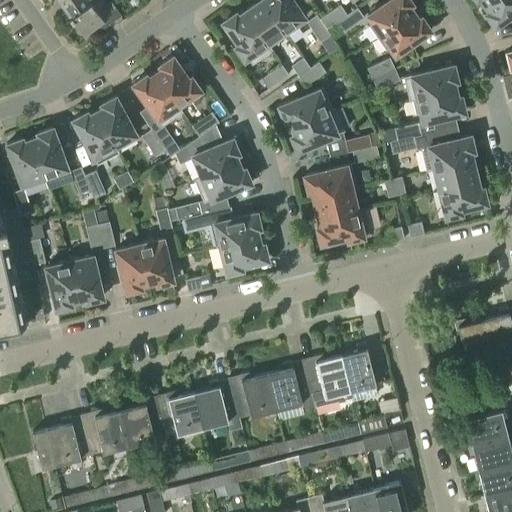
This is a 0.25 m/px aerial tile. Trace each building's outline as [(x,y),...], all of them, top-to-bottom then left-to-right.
[(59,0),(70,14),(89,0),(59,0)] [(111,11),(103,0),(89,0),(70,14),(83,33),(93,25),(97,30),(119,15),(115,9),(111,11)] [(286,34),(262,0),(255,0),(243,9),(270,49),(271,48),(266,41),(282,30),(285,34),(286,34)] [(262,0),(286,34),(298,25),(295,21),(303,16),(292,0),(262,0)] [(376,37),(413,11),(409,5),(412,3),(409,0),(386,0),(367,14),(372,22),(368,25),(376,37)] [(511,0),(487,0),(483,3),(488,10),(485,12),(494,26),(511,13),(511,0)] [(346,14),(339,4),(318,18),(326,28),(346,14)] [(357,7),(336,21),(343,31),(364,17),(357,7)] [(250,62),(270,49),(243,9),(236,13),(234,10),(221,20),(236,42),(233,44),(242,58),(245,56),(250,62)] [(418,18),(413,11),(376,37),(385,49),(389,46),(394,54),(430,29),(421,16),(418,18)] [(326,28),(318,18),(315,13),(305,20),(319,40),(329,33),(326,28)] [(161,68),(155,72),(182,112),(183,111),(178,105),(201,89),(191,76),(188,78),(173,55),(159,65),(161,68)] [(308,66),(301,56),(289,64),(296,74),(308,66)] [(394,68),(389,57),(366,67),(371,78),(394,68)] [(317,60),(296,74),(303,84),(324,70),(317,60)] [(287,73),(280,63),(259,77),(266,87),(287,73)] [(408,100),(455,88),(453,81),(457,80),(453,64),(403,76),(408,100)] [(371,78),(377,89),(399,79),(394,68),(371,78)] [(149,125),(151,128),(165,149),(166,149),(163,145),(173,139),(163,125),(182,112),(155,72),(148,77),(146,74),(133,83),(158,119),(149,125)] [(289,125),(333,107),(333,106),(330,107),(321,85),(276,104),(282,119),(286,118),(289,125)] [(457,96),(455,88),(408,100),(412,100),(415,113),(420,112),(422,121),(464,111),(460,95),(457,96)] [(103,107),(96,110),(119,152),(115,145),(136,134),(115,95),(101,103),(103,107)] [(342,129),(333,107),(289,125),(292,132),(288,134),(295,149),(342,129)] [(119,152),(96,110),(89,114),(87,111),(73,119),(97,164),(119,152)] [(191,125),(199,135),(219,121),(212,111),(191,125)] [(419,133),(416,121),(392,127),(394,139),(419,133)] [(38,135),(31,138),(43,173),(66,164),(52,126),(37,132),(38,135)] [(165,149),(151,128),(141,135),(155,156),(165,149)] [(369,145),(366,133),(342,139),(345,151),(349,150),(369,145)] [(419,146),(425,170),(472,158),(470,151),(473,150),(470,134),(419,146)] [(414,147),(411,135),(387,141),(390,153),(414,147)] [(201,176),(238,161),(235,153),(239,152),(232,137),(192,154),(201,176)] [(7,143),(20,181),(43,173),(31,138),(23,141),(22,138),(7,143)] [(369,145),(349,150),(352,159),(352,162),(376,156),(374,144),(369,145)] [(477,180),(472,158),(425,170),(425,171),(433,169),(438,189),(477,180)] [(203,202),(251,182),(245,167),(241,168),(238,161),(201,176),(194,179),(203,202)] [(308,188),(310,196),(354,186),(348,162),(301,173),(305,189),(308,188)] [(84,174),(81,166),(69,171),(79,194),(90,189),(84,174)] [(95,170),(84,174),(90,189),(94,197),(105,192),(95,170)] [(128,171),(115,178),(120,188),(133,180),(128,171)] [(404,175),(391,177),(395,194),(408,191),(404,175)] [(390,196),(395,194),(391,177),(386,179),(390,196)] [(477,180),(438,189),(444,215),(460,211),(459,208),(486,202),(482,186),(479,187),(477,180)] [(315,217),(354,208),(350,188),(354,187),(354,186),(310,196),(315,217)] [(32,211),(24,187),(12,192),(21,215),(32,211)] [(155,210),(161,234),(172,231),(167,207),(166,207),(163,196),(154,198),(157,210),(155,210)] [(183,217),(202,212),(199,200),(175,206),(178,218),(183,217)] [(210,223),(209,223),(215,246),(219,245),(258,235),(256,227),(260,227),(256,211),(231,217),(228,206),(207,211),(210,223)] [(354,208),(315,217),(317,225),(314,226),(317,242),(341,236),(342,240),(368,234),(361,206),(354,208)] [(1,216),(0,214),(0,327),(27,321),(14,264),(32,260),(27,240),(25,231),(17,207),(1,216)] [(183,217),(186,229),(209,223),(210,223),(207,211),(202,212),(183,217)] [(97,223),(103,247),(115,244),(109,220),(97,223)] [(409,236),(423,232),(420,220),(406,224),(409,236)] [(85,226),(91,250),(103,247),(97,223),(85,226)] [(386,229),(389,241),(403,237),(400,225),(386,229)] [(241,264),(267,258),(264,242),(260,243),(258,235),(219,245),(226,272),(242,268),(241,264)] [(39,237),(27,240),(28,243),(32,260),(33,264),(45,261),(39,237)] [(139,243),(148,281),(156,280),(157,283),(173,279),(163,237),(139,243)] [(141,283),(148,284),(139,243),(115,248),(126,291),(141,287),(141,283)] [(70,259),(69,260),(78,298),(86,297),(87,300),(103,296),(93,254),(70,259)] [(45,265),(55,308),(71,304),(71,300),(78,298),(69,260),(45,265)] [(198,275),(185,279),(188,291),(211,285),(208,274),(199,276),(198,275)] [(511,348),(511,305),(499,308),(501,315),(484,319),(493,354),(511,348)] [(34,310),(36,319),(44,317),(42,308),(34,310)] [(493,354),(484,319),(468,323),(466,317),(457,319),(467,360),(493,354)] [(350,397),(351,397),(349,389),(374,383),(363,341),(354,343),(356,349),(339,353),(350,397)] [(350,397),(339,353),(323,357),(322,352),(301,357),(313,406),(350,397)] [(313,406),(301,357),(281,363),(282,367),(266,371),(275,409),(300,402),(301,409),(313,406)] [(503,393),(501,384),(495,363),(479,367),(483,386),(463,391),(465,403),(503,394),(503,393)] [(249,414),(250,415),(275,409),(266,371),(249,375),(248,370),(229,375),(239,417),(249,414)] [(227,421),(227,420),(239,417),(229,375),(206,381),(208,386),(193,390),(202,427),(227,421)] [(511,381),(501,384),(503,393),(511,391),(511,381)] [(176,434),(202,427),(193,390),(176,394),(174,389),(155,394),(165,435),(175,433),(176,434)] [(153,440),(153,438),(165,435),(155,394),(133,400),(134,405),(118,410),(127,447),(153,440)] [(90,454),(101,451),(101,453),(127,447),(118,410),(103,414),(101,408),(80,413),(90,454)] [(492,439),(508,435),(502,409),(465,418),(471,444),(492,439)] [(31,432),(38,456),(50,453),(53,464),(90,454),(80,413),(60,419),(61,424),(31,432)] [(357,422),(357,423),(359,433),(386,426),(383,415),(357,422)] [(357,423),(319,432),(322,442),(359,433),(357,423)] [(319,432),(283,441),(286,451),(322,442),(319,432)] [(387,432),(362,439),(365,451),(390,444),(387,432)] [(511,460),(511,449),(508,435),(492,439),(471,444),(478,469),(498,465),(511,460)] [(361,439),(335,445),(338,457),(364,451),(361,439)] [(283,441),(247,450),(248,453),(250,460),(286,451),(283,441)] [(335,445),(297,455),(300,466),(338,457),(335,445)] [(247,450),(210,459),(213,470),(250,460),(248,453),(247,450)] [(38,456),(30,458),(34,473),(54,467),(53,464),(50,453),(38,456)] [(259,464),(262,476),(300,466),(297,455),(259,464)] [(210,459),(173,469),(176,479),(213,470),(210,459)] [(511,487),(511,460),(498,465),(478,469),(484,494),(504,490),(511,487)] [(234,471),(237,482),(262,476),(259,464),(234,471)] [(173,469),(135,478),(137,488),(176,479),(173,469)] [(211,488),(237,482),(234,471),(208,477),(211,488)] [(211,488),(208,477),(183,483),(186,494),(211,488)] [(135,478),(98,487),(101,498),(137,488),(135,478)] [(373,486),(379,511),(407,511),(399,479),(373,486)] [(150,511),(164,511),(161,501),(186,494),(183,483),(146,492),(150,511)] [(352,511),(379,511),(373,486),(348,492),(352,511)] [(101,498),(98,487),(61,496),(64,507),(101,498)] [(511,511),(511,487),(504,490),(484,494),(488,511),(511,511)] [(352,511),(348,492),(323,499),(322,493),(308,496),(311,511),(352,511)] [(115,500),(118,511),(121,511),(130,510),(130,511),(144,511),(144,506),(140,494),(115,500)] [(311,511),(308,496),(295,499),(296,506),(272,511),(311,511)] [(59,499),(49,501),(50,509),(61,506),(59,499)]
